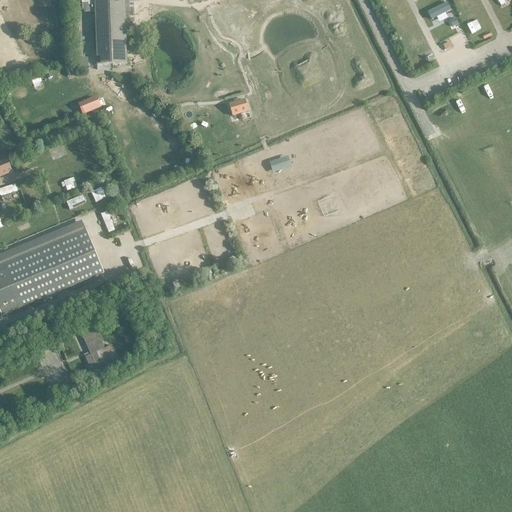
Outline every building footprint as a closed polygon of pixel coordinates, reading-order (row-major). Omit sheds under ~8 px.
[(125,3),(124,0),(94,0),(97,66),(127,65),(126,23),(134,22),(133,2),(125,3)] [(248,112),(245,101),(229,105),(233,117),(248,112)] [(7,160),(0,163),(0,177),(12,173),(7,160)] [(82,224),(0,258),(0,312),(2,316),(103,274),(82,224)] [(94,329),(81,335),(91,355),(86,358),(90,368),(116,357),(111,346),(103,349),(94,329)]
